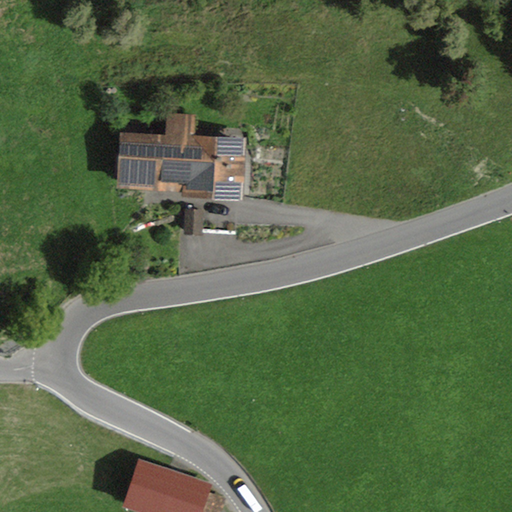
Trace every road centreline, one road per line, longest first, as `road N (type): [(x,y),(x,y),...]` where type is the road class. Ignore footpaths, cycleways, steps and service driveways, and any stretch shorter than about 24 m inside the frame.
road 1 (tertiary): [(61,363),(66,331),(94,306),(301,269),(511,198)]
road 2 (tertiary): [(254,511),(222,468),(90,400),(61,363)]
